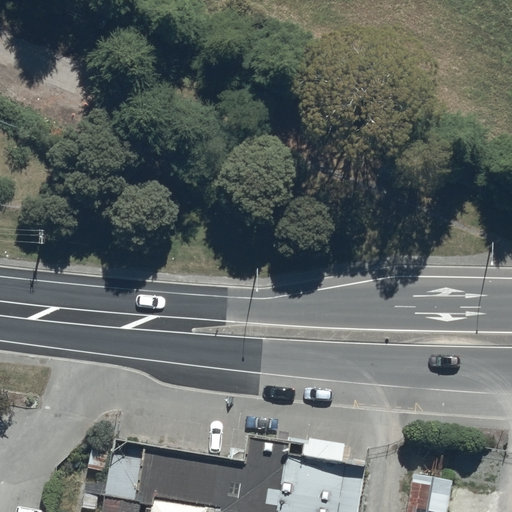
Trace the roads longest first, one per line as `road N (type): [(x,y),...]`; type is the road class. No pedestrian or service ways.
road 1 (trunk): [(511,369),(208,350),(121,322)]
road 2 (trunk): [(121,322),(211,307),(511,308)]
road 3 (trunk): [(121,322),(0,308)]
